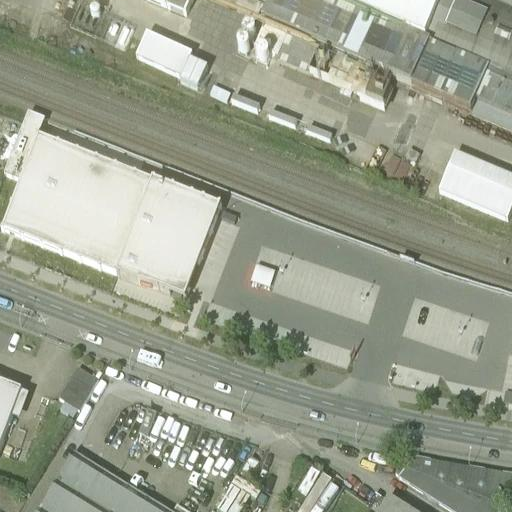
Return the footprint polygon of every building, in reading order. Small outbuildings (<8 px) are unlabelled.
[(511,0),(156,0),(184,12),(189,0),(250,0),(273,10),(264,31),(268,32),(259,53),(277,61),(286,40),(369,76),(472,119),(477,108),(511,123),(511,0)] [(193,58),(147,37),(136,61),(182,81),(193,58)] [(369,76),(286,40),(277,61),(276,62),(360,97),(369,76)] [(45,123),(28,116),(5,178),(21,184),(2,233),(187,303),(223,209),(39,139),(45,123)] [(511,211),(511,198),(448,172),(439,195),(507,223),(511,211)] [(77,368),(58,398),(78,411),(98,381),(77,368)] [(0,443),(21,391),(0,382),(0,443)] [(169,511),(74,453),(37,511),(404,511),(386,500),(378,511),(169,511)] [(511,483),(511,474),(413,457),(397,476),(452,511),(500,511),(497,503),(511,483)] [(311,468),(296,493),(305,498),(296,511),(320,511),(322,510),(312,504),(328,479),(311,468)]
